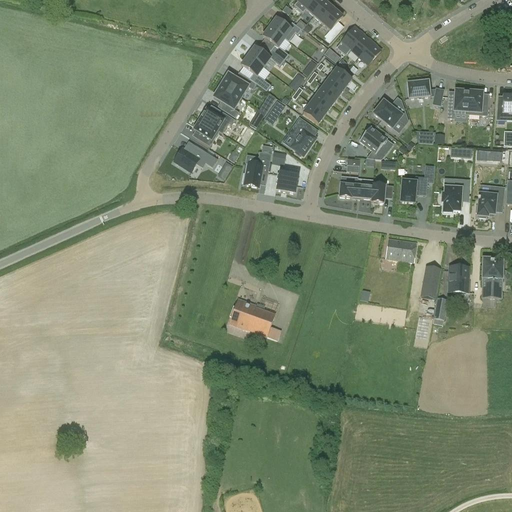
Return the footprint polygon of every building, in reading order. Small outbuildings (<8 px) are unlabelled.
[(305,12),(315,0),(300,0),(297,4),(294,8),(302,15),(305,12)] [(320,0),(315,0),(305,12),(313,19),(326,5),(320,0)] [(321,26),(334,12),(326,5),(313,19),(321,26)] [(342,19),(334,12),(321,26),(330,33),(342,19)] [(276,21),(269,30),(289,44),(295,36),(297,37),(301,32),(292,25),(288,30),(276,21)] [(301,21),(296,25),(307,36),(311,31),(301,21)] [(345,59),(350,53),(350,52),(363,37),(364,37),(359,33),(359,34),(354,29),(336,51),(345,59)] [(269,30),(262,39),(265,41),(274,48),(270,53),(284,63),(288,57),(284,54),(290,46),(288,45),(289,44),(269,30)] [(368,41),(363,37),(350,52),(350,53),(358,60),(372,44),(368,41)] [(372,44),(358,60),(367,68),(381,53),(376,48),(372,44)] [(254,49),(248,58),(263,70),(269,62),(275,66),(279,69),(284,63),(270,53),(266,58),(257,51),(254,49)] [(339,59),(334,55),(328,61),(334,66),(339,59)] [(248,58),(241,67),(243,69),(253,77),(249,82),(256,87),(266,94),(270,89),(263,84),(270,75),(269,74),(263,70),(248,58)] [(305,71),(302,76),(307,80),(310,75),(305,71)] [(336,71),(329,80),(344,91),(351,82),(336,71)] [(237,82),(235,81),(228,76),(225,81),(223,80),(219,87),(240,100),(247,89),(253,92),(256,87),(249,82),(241,76),(237,82)] [(344,91),(329,80),(323,89),(338,100),(344,91)] [(293,82),(288,89),(296,94),(298,91),(299,90),(301,87),(293,82)] [(416,85),(407,86),(409,101),(434,98),(432,107),(440,108),(443,93),(436,91),(435,92),(429,93),(428,84),(419,85),(419,84),(415,84),(416,85)] [(213,100),(220,105),(223,106),(219,111),(235,121),(239,114),(234,110),(240,100),(219,87),(215,94),(216,95),(213,100)] [(316,97),(331,109),(338,100),(323,89),(316,97)] [(467,117),(469,94),(462,93),(462,92),(455,91),(454,99),(448,98),(447,121),(454,121),(454,116),(467,117)] [(469,94),(467,117),(487,118),(488,101),(482,101),(482,93),(475,93),(475,94),(469,94)] [(325,117),(331,109),(316,97),(310,106),(325,117)] [(498,99),(496,123),(511,122),(511,97),(503,97),(503,99),(498,99)] [(276,103),(267,116),(275,122),(284,108),(276,103)] [(383,104),(373,116),(392,131),(398,123),(404,128),(408,123),(401,104),(400,103),(393,111),(383,104)] [(325,117),(310,106),(303,115),(318,126),(325,117)] [(198,121),(219,134),(222,136),(228,127),(231,129),(235,123),(222,115),(219,120),(206,112),(203,117),(201,116),(198,121)] [(219,134),(198,121),(195,127),(196,128),(193,132),(199,136),(196,141),(210,150),(219,134)] [(295,143),(290,150),(296,154),(294,155),(300,159),(301,157),(303,158),(316,141),(314,139),(307,134),(311,129),(299,121),(287,137),(295,143)] [(370,129),(359,143),(372,154),(366,161),(381,163),(384,159),(380,156),(389,144),(370,129)] [(435,136),(434,146),(443,147),(444,137),(435,136)] [(410,144),(406,150),(410,153),(414,147),(410,144)] [(182,151),(174,164),(191,175),(196,167),(202,171),(205,166),(212,170),(217,162),(192,147),(187,154),(184,152),(182,151)] [(402,147),(398,152),(403,157),(407,151),(402,147)] [(451,151),(451,159),(471,159),(471,152),(451,151)] [(233,153),(228,161),(234,164),(238,157),(233,153)] [(274,154),(272,164),(283,167),(285,156),(274,154)] [(243,176),(241,185),(243,186),(243,188),(259,190),(259,186),(261,175),(268,176),(271,157),(261,155),(260,155),(259,161),(258,166),(247,164),(247,166),(245,177),(243,176)] [(396,172),(396,163),(380,163),(380,172),(396,172)] [(226,166),(223,171),(229,174),(232,169),(226,166)] [(277,176),(275,184),(277,184),(275,193),(295,197),(298,179),(299,172),(289,170),(288,178),(277,176)] [(402,183),(400,205),(414,206),(415,195),(417,195),(417,197),(426,198),(427,180),(415,179),(415,184),(402,183)] [(352,201),(356,201),(357,181),(357,180),(352,180),(351,188),(340,187),(339,200),(352,201)] [(357,181),(356,201),(370,202),(370,205),(371,205),(372,190),(362,189),(363,182),(357,181)] [(460,214),(460,204),(461,199),(467,199),(469,185),(456,184),(456,191),(444,190),(444,196),(442,196),(441,205),(443,205),(443,215),(451,216),(451,214),(460,214)] [(392,201),(393,188),(386,188),(386,187),(373,186),(372,190),(371,205),(384,206),(385,201),(392,201)] [(504,190),(491,189),(490,197),(479,196),(479,201),(477,200),(477,203),(478,203),(478,208),(476,208),(475,215),(477,215),(477,218),(479,218),(479,220),(485,221),(485,219),(487,219),(488,217),(494,217),(494,215),(495,206),(502,207),(504,190)] [(385,262),(414,266),(417,246),(388,242),(385,262)] [(501,302),(502,282),(503,261),(482,261),(482,281),(481,301),(501,302)] [(435,301),(440,271),(426,268),(420,299),(435,301)] [(449,284),(448,294),(454,295),(456,295),(456,297),(465,297),(465,295),(467,295),(468,275),(462,275),(462,269),(449,269),(449,284)] [(360,302),(368,303),(370,294),(362,292),(360,302)] [(434,326),(444,327),(446,301),(436,301),(434,326)] [(275,317),(237,303),(228,327),(247,333),(267,340),(275,317)]
